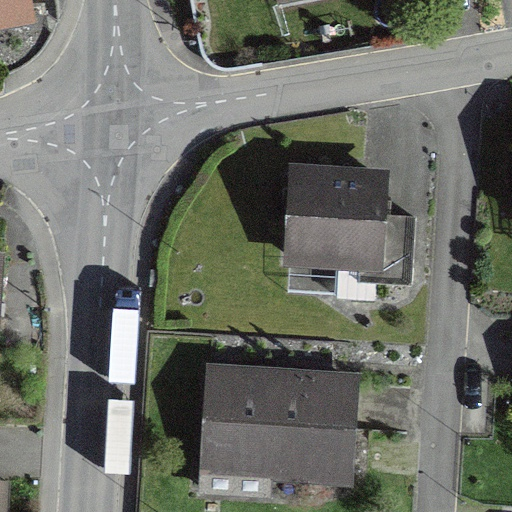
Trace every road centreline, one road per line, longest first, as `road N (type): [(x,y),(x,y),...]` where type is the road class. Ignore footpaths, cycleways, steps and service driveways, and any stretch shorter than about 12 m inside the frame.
road 1 (residential): [(109,117),(511,57)]
road 2 (residential): [(86,511),(109,117)]
